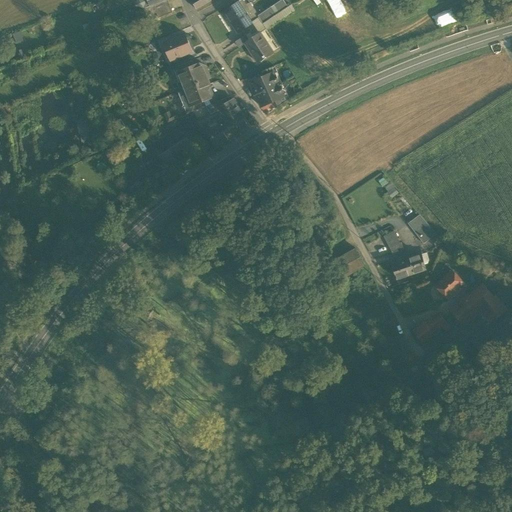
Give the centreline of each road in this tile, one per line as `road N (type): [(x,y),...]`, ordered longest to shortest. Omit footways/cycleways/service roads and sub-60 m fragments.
road 1 (secondary): [(278,130),(144,226),(64,307),(20,374)]
road 2 (residential): [(417,350),(339,202),(278,130)]
road 3 (secondary): [(511,31),(395,72),(278,130)]
road 4 (residential): [(278,130),(242,94),(187,0)]
road 5 (track): [(511,460),(441,399),(417,350)]
road 6 (residential): [(20,374),(0,511)]
